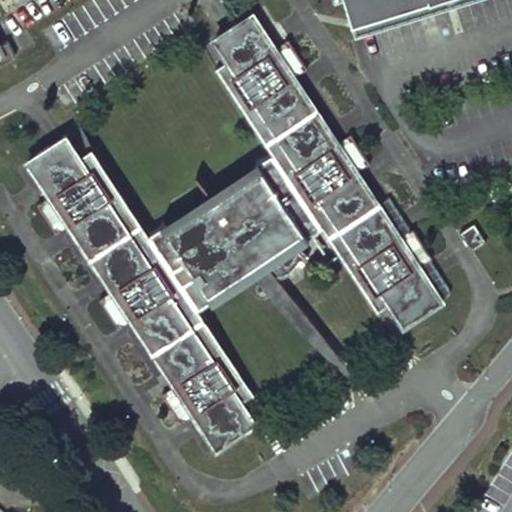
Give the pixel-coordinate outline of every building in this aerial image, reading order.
[(347,0),(353,16),(405,0),(347,0)] [(24,154),(214,444),(252,419),(238,398),(251,389),(227,353),(196,304),(210,294),(206,288),(254,257),(260,264),(261,265),(265,269),(267,271),(270,273),(274,275),(278,277),(283,278),(286,278),(291,277),(295,275),(298,272),(311,252),(295,239),(320,223),(376,308),(388,300),(401,320),(440,295),(251,7),(212,31),(216,38),(226,52),(213,60),(269,147),(255,157),(259,163),(164,225),(160,219),(145,228),(132,208),(89,141),(76,150),(62,129),(24,154)] [(0,62),(16,53),(7,37),(0,41),(0,62)] [(159,217),(160,219),(164,225),(259,163),(255,157),(253,155),(159,217)] [(484,237),(472,218),(458,228),(470,246),(484,237)] [(260,264),(254,257),(206,288),(210,294),(212,296),(260,264)]
